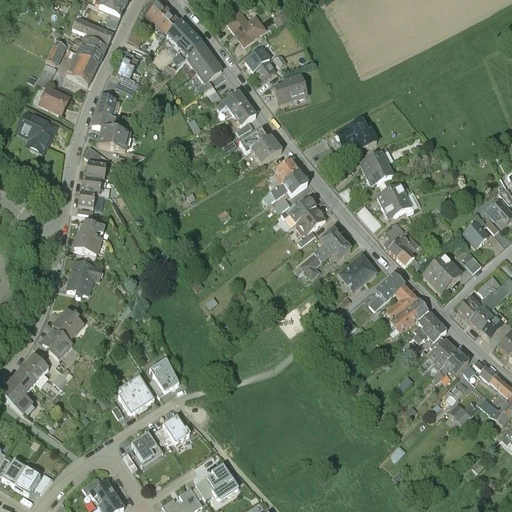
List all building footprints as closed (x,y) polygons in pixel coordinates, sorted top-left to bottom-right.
[(101,0),(102,1),(98,10),(109,15),(118,20),(118,19),(112,16),(114,11),(119,14),(121,13),(126,0),(101,0)] [(157,7),(144,19),(146,22),(151,27),(152,26),(155,29),(154,30),(154,31),(171,14),(162,5),(159,9),(157,7)] [(171,14),(154,31),(159,36),(161,34),(165,38),(166,37),(166,36),(179,23),(171,14)] [(118,20),(109,15),(106,22),(108,23),(106,27),(115,31),(119,20),(118,20)] [(249,28),(239,15),(227,25),(244,48),(265,33),(257,22),(249,28)] [(89,28),(76,22),(72,32),(79,35),(92,40),(97,31),(89,28)] [(179,23),(166,36),(166,37),(184,55),(188,59),(201,44),(179,23)] [(112,37),(97,31),(92,40),(107,47),(112,37)] [(137,42),(130,38),(127,44),(135,47),(137,48),(139,43),(137,42)] [(106,51),(84,41),(81,48),(102,58),(106,51)] [(188,59),(187,60),(188,61),(197,73),(213,61),(201,44),(188,59)] [(55,45),(45,63),(54,68),(64,49),(55,45)] [(137,48),(135,47),(132,53),(142,57),(144,52),(137,48)] [(102,58),(81,48),(76,56),(97,68),(102,58)] [(261,51),(244,63),(253,75),(267,64),(269,62),(261,51)] [(184,55),(171,70),(175,73),(187,60),(188,59),(184,55)] [(97,68),(76,56),(71,65),(70,64),(64,76),(87,89),(97,68)] [(127,57),(117,78),(122,81),(128,83),(129,83),(137,64),(132,62),(133,60),(127,57)] [(280,59),(273,62),(280,70),(285,66),(280,59)] [(213,61),(197,73),(204,83),(205,84),(208,81),(221,72),(213,61)] [(267,64),(253,75),(261,85),(275,75),(267,64)] [(38,82),(48,87),(55,69),(45,65),(38,82)] [(155,68),(151,73),(161,80),(164,75),(155,68)] [(301,80),(283,85),(284,89),(275,92),(279,108),(307,100),(301,80)] [(128,83),(122,81),(120,86),(130,91),(134,85),(129,83),(128,83)] [(204,83),(195,90),(199,96),(212,87),(208,81),(205,84),(204,83)] [(130,91),(120,86),(116,93),(131,100),(137,87),(134,85),(130,91)] [(212,87),(203,94),(206,99),(216,92),(212,87)] [(67,102),(47,91),(39,106),(60,117),(67,102)] [(237,94),(221,106),(224,111),(227,109),(232,116),(246,106),(237,94)] [(114,103),(101,99),(95,117),(109,121),(109,120),(111,121),(112,120),(113,120),(114,115),(111,114),(113,107),(114,103)] [(246,106),(232,116),(241,128),(242,128),(249,122),(255,117),(246,106)] [(219,107),(216,110),(220,116),(224,114),(219,107)] [(44,125),(26,116),(16,134),(18,132),(35,141),(32,145),(34,146),(35,144),(45,149),(55,131),(54,130),(53,132),(43,127),(44,125)] [(109,121),(95,117),(92,128),(102,131),(102,130),(106,131),(109,121)] [(224,121),(217,124),(224,135),(231,131),(224,121)] [(241,128),(236,132),(240,136),(253,128),(249,122),(242,128),(241,128)] [(365,134),(361,125),(335,139),(341,150),(346,147),(348,150),(352,148),(356,156),(376,145),(369,132),(365,134)] [(106,131),(102,130),(102,131),(97,148),(124,155),(129,137),(106,131)] [(261,131),(239,145),(245,155),(250,151),(267,140),(261,131)] [(267,140),(250,151),(260,167),(281,153),(270,139),(267,140)] [(233,141),(221,148),(224,153),(236,146),(233,141)] [(380,150),(369,155),(372,161),(380,156),(381,157),(387,154),(384,148),(380,150)] [(100,157),(89,149),(83,159),(90,163),(99,164),(100,157)] [(325,152),(316,157),(321,166),(330,161),(325,152)] [(372,161),(359,167),(365,178),(386,167),(388,166),(392,164),(387,154),(381,157),(380,156),(372,161)] [(146,159),(126,155),(125,161),(117,159),(115,167),(121,171),(146,159)] [(289,163),(275,173),(278,178),(273,181),(274,183),(278,189),(298,175),(289,163)] [(106,168),(87,165),(85,181),(104,184),(106,168)] [(386,167),(365,178),(367,182),(366,184),(370,189),(376,183),(377,186),(378,186),(383,183),(394,177),(388,166),(386,167)] [(272,193),(269,195),(272,199),(274,202),(279,198),(284,194),(286,191),(291,199),(307,187),(307,186),(304,183),(298,175),(278,189),(272,193)] [(101,183),(85,181),(84,183),(81,185),(84,188),(81,188),(80,195),(95,197),(99,198),(99,196),(104,194),(100,191),(101,183)] [(274,183),(269,188),(272,193),(278,189),(274,183)] [(356,198),(348,188),(338,194),(348,205),(356,198)] [(386,195),(376,200),(377,202),(376,203),(381,208),(382,211),(405,199),(399,188),(390,193),(386,195)] [(507,193),(497,196),(509,209),(511,206),(511,202),(510,199),(507,193)] [(95,197),(80,195),(78,208),(94,210),(95,197)] [(269,195),(262,200),(266,207),(271,204),(272,203),(270,201),(272,199),(269,195)] [(272,203),(271,204),(283,219),(291,213),(288,209),(289,208),(285,203),(284,204),(279,198),(274,202),(272,203)] [(405,199),(382,211),(384,216),(383,216),(388,221),(393,216),(394,219),(405,213),(407,217),(413,214),(405,200),(406,199),(405,199)] [(325,223),(309,202),(290,217),(293,220),(289,223),(294,228),(297,226),(300,229),(298,232),(304,239),(325,223)] [(511,220),(499,206),(488,216),(501,231),(511,220)] [(381,227),(364,207),(356,214),(373,234),(381,227)] [(94,210),(78,208),(77,215),(93,217),(94,210)] [(486,229),(477,219),(471,224),(475,228),(481,234),(486,229)] [(103,230),(85,225),(83,230),(80,229),(78,236),(100,242),(103,230)] [(393,228),(378,239),(385,249),(390,244),(387,240),(391,237),(392,237),(397,233),(393,228)] [(475,228),(463,238),(475,252),(487,241),(481,234),(475,228)] [(333,232),(318,243),(324,251),(322,252),(321,251),(312,258),(313,258),(316,263),(341,243),(333,232)] [(100,242),(78,236),(74,251),(85,254),(95,257),(100,242)] [(404,242),(401,239),(387,252),(396,261),(405,252),(406,253),(407,252),(411,255),(414,252),(408,247),(411,244),(406,240),(404,242)] [(341,243),(316,263),(319,267),(328,260),(327,258),(328,257),(334,264),(349,252),(341,243)] [(405,252),(396,261),(405,269),(410,263),(414,260),(406,253),(405,252)] [(95,257),(85,254),(83,260),(94,264),(96,258),(95,257)] [(468,255),(462,261),(466,265),(472,260),(468,255)] [(313,258),(298,270),(301,274),(316,263),(313,258)] [(376,276),(361,258),(338,276),(353,294),(376,276)] [(414,260),(410,263),(416,269),(419,265),(414,260)] [(443,260),(423,279),(440,297),(460,278),(443,260)] [(466,265),(464,267),(468,272),(476,264),(472,260),(466,265)] [(316,263),(301,274),(309,284),(317,278),(312,272),(319,267),(316,263)] [(476,264),(468,272),(472,276),(480,269),(476,264)] [(101,273),(74,266),(66,293),(76,295),(75,300),(79,301),(81,297),(86,298),(90,282),(98,284),(101,273)] [(393,278),(375,294),(385,304),(395,296),(403,288),(393,278)] [(493,282),(477,295),(483,302),(492,293),(493,294),(491,296),(494,299),(497,295),(501,291),(493,282)] [(417,303),(403,288),(395,296),(401,303),(398,305),(404,313),(417,303)] [(501,291),(497,295),(503,300),(507,295),(502,290),(501,291)] [(469,301),(457,314),(468,325),(494,299),(491,296),(493,294),(492,293),(483,302),(479,306),(481,308),(478,310),(469,301)] [(494,299),(468,325),(480,336),(492,323),(486,317),(503,300),(497,295),(494,299)] [(345,299),(334,308),(340,314),(350,304),(345,299)] [(404,313),(398,318),(407,329),(417,321),(427,313),(418,302),(417,303),(404,313)] [(398,305),(385,315),(391,323),(398,318),(404,313),(398,305)] [(278,323),(290,339),(307,327),(295,310),(278,323)] [(66,313),(52,329),(68,344),(75,336),(73,335),(81,326),(76,322),(78,320),(74,316),(72,318),(66,313)] [(434,322),(429,316),(418,326),(420,328),(413,333),(417,338),(413,341),(418,346),(422,342),(422,343),(426,339),(432,345),(433,346),(440,339),(445,333),(440,328),(434,322)] [(492,323),(480,336),(488,343),(506,325),(498,317),(492,323)] [(391,323),(389,325),(398,335),(407,329),(398,318),(391,323)] [(346,338),(356,329),(349,321),(339,329),(346,338)] [(68,344),(54,332),(43,344),(50,351),(49,353),(51,355),(58,362),(71,347),(68,344)] [(407,336),(399,340),(401,343),(403,341),(406,346),(407,345),(410,342),(407,336)] [(511,338),(510,336),(496,350),(508,361),(511,356),(511,338)] [(440,339),(433,346),(432,345),(429,348),(434,353),(445,344),(440,339)] [(434,353),(427,359),(434,366),(432,368),(438,374),(439,374),(457,356),(451,350),(449,348),(445,344),(434,353)] [(406,346),(401,350),(405,354),(411,349),(407,345),(406,346)] [(58,362),(51,355),(46,360),(55,368),(59,363),(58,362)] [(33,356),(20,370),(35,383),(48,369),(33,356)] [(457,356),(439,374),(438,374),(433,379),(435,382),(433,383),(435,385),(437,383),(437,384),(445,376),(447,373),(454,379),(468,365),(457,356)] [(494,379),(476,363),(472,367),(474,369),(481,375),(479,378),(489,386),(494,379)] [(154,382),(164,398),(178,388),(166,364),(149,374),(154,382)] [(35,383),(20,370),(9,383),(23,396),(24,396),(35,383)] [(469,370),(463,377),(467,381),(474,375),(471,373),(469,370)] [(62,374),(53,383),(62,390),(70,382),(62,374)] [(407,379),(395,390),(400,395),(412,384),(407,379)] [(511,398),(511,393),(494,379),(489,386),(508,403),(511,398)] [(138,381),(127,388),(142,412),(154,404),(152,401),(145,391),(138,381)] [(150,388),(156,398),(158,401),(164,398),(154,382),(149,386),(150,388)] [(23,396),(9,383),(0,392),(0,394),(22,415),(32,404),(24,396),(23,396)] [(130,419),(142,412),(127,388),(118,394),(121,398),(118,400),(130,419)] [(145,391),(152,401),(156,398),(150,388),(145,391)] [(470,407),(462,414),(457,408),(450,415),(462,427),(471,419),(479,411),(485,404),(484,403),(475,412),(470,407)] [(485,404),(479,411),(488,419),(487,419),(490,421),(496,413),(485,404)] [(437,405),(429,413),(434,418),(442,411),(437,405)] [(511,410),(506,406),(504,410),(499,415),(496,413),(490,421),(497,426),(503,418),(508,422),(511,416),(511,410)] [(111,413),(118,423),(123,419),(116,409),(111,413)] [(497,426),(502,430),(508,422),(503,418),(497,426)] [(184,432),(176,419),(162,428),(163,430),(173,445),(175,448),(188,439),(188,438),(189,437),(186,431),(184,432)] [(168,448),(173,445),(163,430),(158,433),(165,445),(168,448)] [(160,448),(165,445),(158,433),(153,436),(160,448)] [(141,470),(162,457),(149,437),(148,438),(147,437),(130,448),(131,449),(130,450),(135,457),(136,457),(142,466),(139,468),(141,470)] [(132,475),(137,472),(127,457),(122,460),(132,475)] [(4,461),(0,466),(0,479),(2,481),(7,473),(5,472),(10,465),(4,461)] [(13,464),(7,473),(2,481),(1,483),(14,491),(26,472),(13,464)] [(484,469),(479,464),(471,471),(476,476),(484,469)] [(213,479),(206,483),(213,494),(211,495),(213,498),(217,505),(238,492),(230,480),(222,469),(211,476),(213,479)] [(26,472),(14,491),(13,493),(22,498),(23,496),(28,500),(40,481),(26,472)] [(34,494),(40,497),(52,483),(44,478),(34,494)] [(89,497),(102,489),(97,482),(82,491),(87,499),(89,497)] [(213,494),(206,483),(196,490),(202,500),(204,503),(213,498),(211,495),(213,494)] [(98,511),(114,500),(106,486),(102,489),(89,497),(98,511)] [(191,493),(197,503),(202,500),(196,490),(191,493)] [(173,503),(161,510),(162,511),(198,511),(201,510),(197,503),(191,493),(190,492),(179,499),(182,505),(176,508),(173,503)] [(98,511),(122,511),(114,500),(98,511)]
